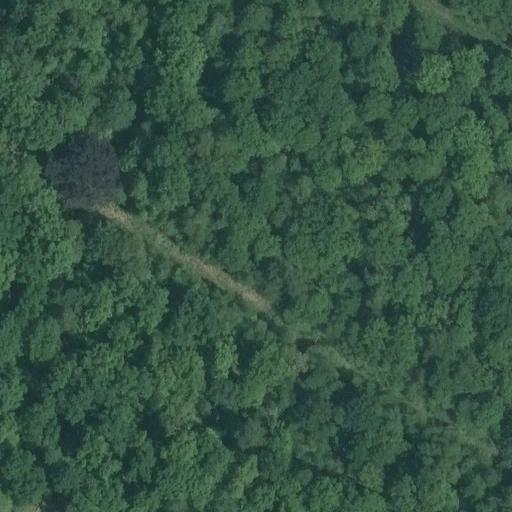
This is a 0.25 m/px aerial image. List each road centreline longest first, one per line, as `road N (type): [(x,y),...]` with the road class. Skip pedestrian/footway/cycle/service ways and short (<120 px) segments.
road 1 (track): [(511,462),(90,198)]
road 2 (track): [(226,0),(118,170),(90,198)]
road 3 (track): [(90,198),(0,340)]
